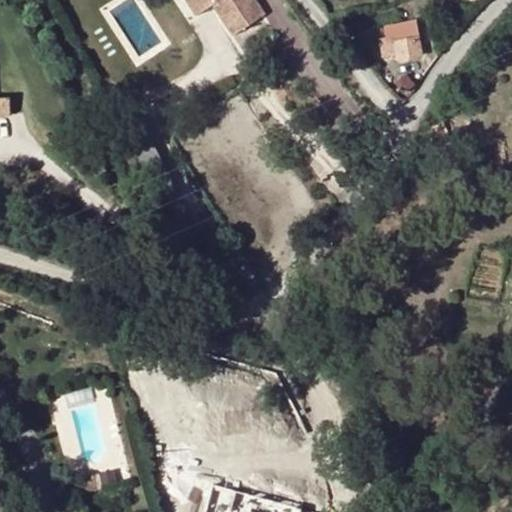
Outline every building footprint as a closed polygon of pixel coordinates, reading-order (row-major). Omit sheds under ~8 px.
[(186,0),(197,16),(213,6),(234,36),(264,16),(253,0),(186,0)] [(420,56),(418,39),(395,42),(398,60),(420,56)] [(0,114),(9,114),(8,98),(0,98),(0,114)] [(141,121),(128,98),(112,107),(124,130),(141,121)] [(126,135),(146,170),(162,161),(143,125),(126,135)] [(180,197),(162,161),(146,170),(155,188),(157,187),(166,204),(180,197)] [(182,200),(171,206),(179,220),(190,214),(182,200)] [(98,472),(86,475),(90,490),(102,487),(98,472)] [(283,506),(250,498),(246,511),(304,511),(306,505),(285,500),(283,506)]
